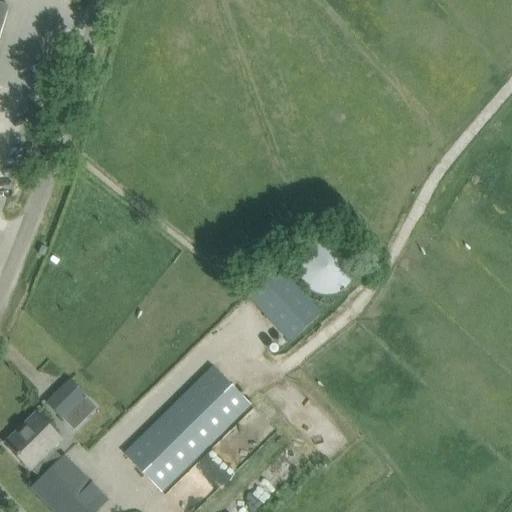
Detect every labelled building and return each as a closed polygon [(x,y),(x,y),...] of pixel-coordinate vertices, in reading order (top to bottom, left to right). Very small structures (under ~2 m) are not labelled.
[(0,35),(9,7),(0,3),(0,35)] [(299,266),(299,269),(299,271),(299,273),(300,276),(300,278),(301,280),(302,283),(304,285),(305,286),(307,288),(309,290),(313,293),(315,294),(317,295),(319,295),(322,296),(324,296),(327,296),(329,296),(331,296),(334,295),(336,295),(338,294),(342,291),(344,290),(346,288),(348,286),(349,284),(350,282),(352,280),(352,278),(353,276),(354,273),(354,271),(354,268),(354,266),(354,264),(353,261),(352,259),(351,257),(350,255),(349,253),(347,251),(346,249),(344,247),(342,246),(340,245),(338,243),(336,243),(333,242),(331,241),(329,241),(326,241),(324,241),(321,241),(319,242),(317,243),(315,244),(312,245),(310,246),(309,247),(307,249),(305,251),(304,253),(302,255),(301,257),(300,259),(300,261),(299,264),(299,266)] [(246,295),(290,342),(320,315),(277,267),(246,295)] [(213,367),(139,440),(125,454),(162,491),(250,404),(213,367)] [(47,403),(61,417),(63,419),(85,396),(70,381),(47,403)] [(61,440),(50,429),(36,414),(6,444),(40,479),(31,488),(55,511),(96,511),(108,500),(65,456),(63,458),(53,448),(61,440)]
